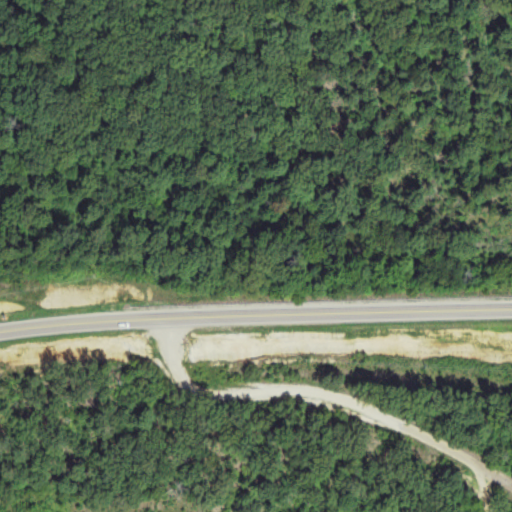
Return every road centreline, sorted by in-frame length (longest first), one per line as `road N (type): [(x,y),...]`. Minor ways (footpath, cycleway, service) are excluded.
road 1 (secondary): [(511,313),(0,331)]
road 2 (residential): [(511,493),(335,397),(192,390),(165,352),(163,322)]
